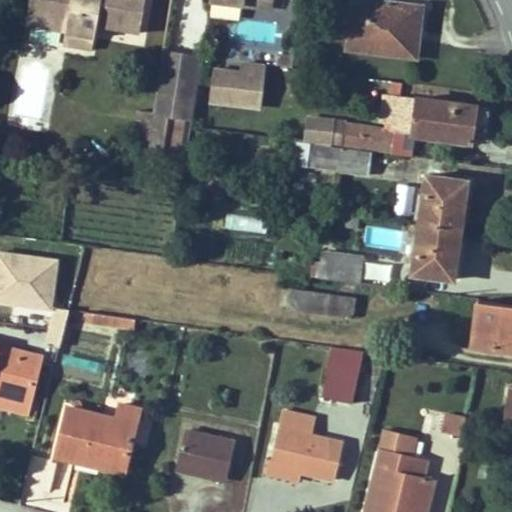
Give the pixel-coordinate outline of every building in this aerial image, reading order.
[(47,29),(52,0),(34,0),(30,26),(47,29)] [(139,33),(145,0),(52,0),(47,29),(65,32),(94,37),(96,25),(139,33)] [(411,36),(415,4),(386,0),(352,0),(346,49),(417,58),(419,37),(411,36)] [(419,37),(423,5),(415,4),(411,36),(419,37)] [(92,50),(94,37),(65,32),(63,45),(92,50)] [(192,120),(202,55),(163,50),(153,112),(152,121),(168,123),(169,117),(192,120)] [(293,67),(294,55),(279,53),(277,65),(293,67)] [(260,107),(265,63),(243,61),(242,71),(215,68),(211,101),(260,107)] [(472,134),(475,107),(476,106),(391,94),(386,126),(334,120),(331,144),(392,152),(397,125),(413,127),(412,133),(414,134),(471,141),(472,134)] [(485,136),(489,109),(475,107),(472,134),(485,136)] [(152,121),(153,112),(138,110),(133,142),(149,144),(152,121)] [(331,144),(334,120),(309,116),(306,141),(331,144)] [(148,149),(164,151),(168,123),(152,121),(149,144),(148,149)] [(411,157),(414,134),(412,133),(413,127),(397,125),(392,152),(391,154),(411,157)] [(317,168),(320,146),(310,144),(307,166),(317,168)] [(338,171),(341,149),(320,146),(317,168),(338,171)] [(369,175),(372,151),(341,147),(341,149),(338,171),(369,175)] [(458,212),(460,197),(465,198),(467,180),(426,175),(419,224),(460,229),(462,213),(458,212)] [(325,238),(329,212),(310,209),(306,235),(325,238)] [(453,279),(456,261),(451,261),(453,246),(458,247),(460,229),(419,224),(412,273),(453,279)] [(367,244),(396,247),(398,232),(369,229),(367,244)] [(0,300),(50,307),(57,259),(0,251),(0,300)] [(360,283),(364,257),(322,251),(321,263),(296,259),(294,274),(360,283)] [(353,317),(355,297),(289,287),(287,307),(353,317)] [(511,304),(478,300),(472,345),(509,350),(510,345),(511,345),(511,304)] [(60,346),(69,309),(56,307),(47,343),(60,346)] [(92,322),(94,313),(87,312),(85,321),(92,322)] [(108,324),(109,315),(94,313),(92,322),(108,324)] [(135,328),(136,319),(109,315),(108,324),(135,328)] [(0,392),(30,401),(41,356),(0,345),(0,392)] [(352,403),(364,350),(333,346),(322,396),(352,403)] [(511,427),(511,386),(508,386),(502,426),(511,427)] [(0,405),(27,412),(30,401),(0,392),(0,405)] [(136,424),(140,408),(121,404),(117,420),(136,424)] [(126,464),(136,424),(117,420),(68,407),(56,455),(76,460),(78,453),(126,464)] [(311,435),(315,417),(284,410),(280,429),(311,435)] [(461,435),(465,418),(445,413),(442,431),(461,435)] [(497,426),(498,417),(490,416),(488,424),(497,426)] [(335,479),(343,443),(311,435),(280,429),(278,428),(271,460),(302,467),(301,472),(335,479)] [(228,474),(235,442),(185,430),(176,469),(203,475),(205,468),(228,474)] [(411,455),(415,437),(385,430),(381,448),(411,455)] [(407,511),(408,511),(409,511),(426,511),(434,479),(422,476),(427,459),(411,455),(381,448),(365,511),(407,511)] [(126,464),(78,453),(76,460),(124,472),(126,464)] [(299,480),(301,472),(302,467),(271,460),(269,460),(266,473),(299,480)] [(226,480),(228,474),(205,468),(203,475),(226,480)]
